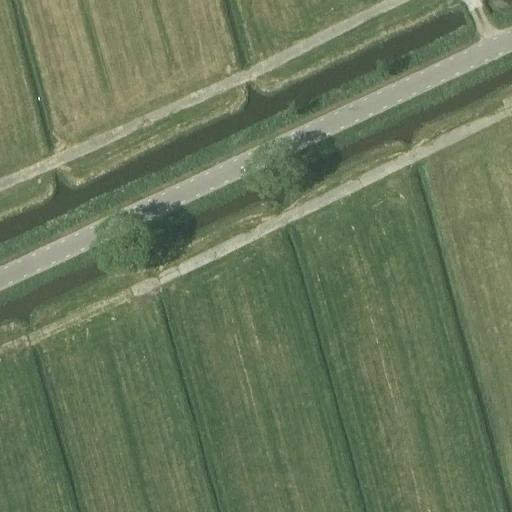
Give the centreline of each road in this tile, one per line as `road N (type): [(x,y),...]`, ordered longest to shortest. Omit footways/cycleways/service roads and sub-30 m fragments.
road 1 (unclassified): [(0,284),(511,45)]
road 2 (track): [(511,115),(0,346)]
road 3 (track): [(0,186),(399,0)]
